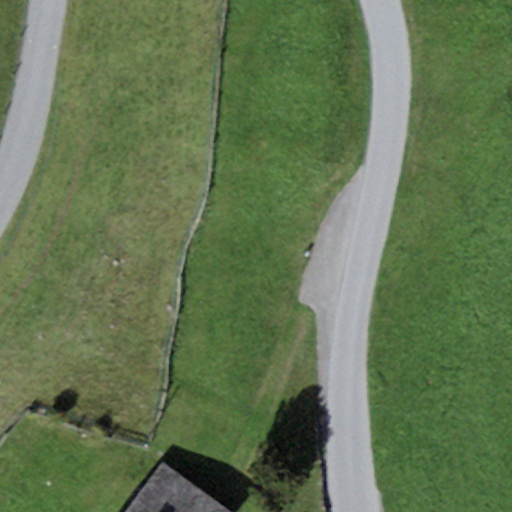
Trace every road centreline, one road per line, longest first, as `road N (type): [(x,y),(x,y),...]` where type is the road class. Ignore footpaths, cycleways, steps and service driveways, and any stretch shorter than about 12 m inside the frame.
road 1 (unclassified): [(366,511),(358,426),(364,343),(404,87),(389,0)]
road 2 (unclassified): [(62,0),(40,124),(0,232)]
